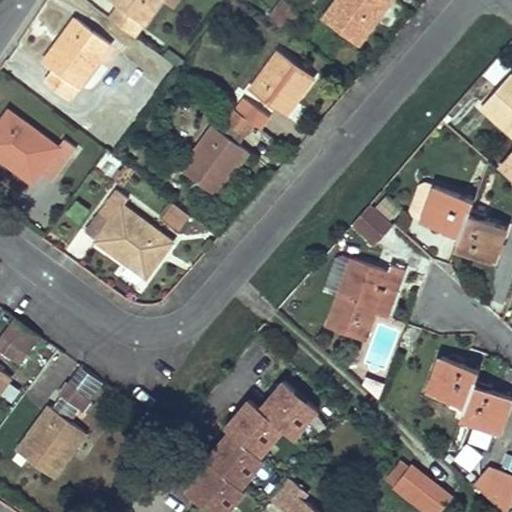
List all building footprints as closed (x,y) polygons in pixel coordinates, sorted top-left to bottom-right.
[(135,38),(163,0),(109,0),(109,1),(120,8),(110,21),(135,38)] [(338,0),(322,21),(358,47),(392,0),(338,0)] [(75,22),(42,65),(52,73),(43,85),(67,103),(110,48),(75,22)] [(511,65),(511,57),(503,49),(483,73),(496,83),(511,65)] [(280,54),(251,92),(285,119),(314,80),(280,54)] [(511,177),(511,78),(509,76),(481,108),(511,134),(511,154),(500,167),(511,177)] [(177,87),(189,96),(195,88),(183,79),(177,87)] [(138,86),(123,106),(139,117),(158,91),(151,86),(147,92),(138,86)] [(195,88),(189,96),(206,109),(212,101),(195,88)] [(245,101),(235,113),(252,126),(259,130),(268,119),(245,101)] [(252,126),(235,113),(229,108),(220,120),(243,137),(252,126)] [(6,112),(0,120),(0,161),(30,184),(38,174),(50,183),(68,159),(6,112)] [(214,128),(181,172),(214,198),(248,154),(214,128)] [(108,163),(100,173),(109,179),(116,169),(108,163)] [(474,202),(455,195),(437,188),(424,223),(444,230),(442,235),(459,242),(471,210),(472,210),(474,202)] [(83,234),(126,268),(140,279),(143,281),(170,246),(121,208),(126,202),(114,192),(83,234)] [(385,195),(374,208),(390,223),(401,210),(385,195)] [(374,208),(368,204),(350,225),(374,248),(394,227),(390,223),(374,208)] [(506,230),(485,221),(487,216),(474,212),(471,210),(459,242),(456,250),(493,264),(503,237),(506,230)] [(388,272),(353,259),(329,323),(367,337),(376,312),(388,316),(405,269),(391,264),(388,272)] [(140,279),(126,268),(119,277),(133,288),(140,279)] [(295,296),(288,303),(297,311),(303,304),(295,296)] [(297,311),(288,303),(282,309),(291,317),(297,311)] [(16,323),(4,337),(28,354),(38,339),(16,323)] [(272,327),(261,339),(286,361),(297,349),(272,327)] [(4,337),(0,342),(0,351),(19,367),(28,354),(4,337)] [(229,403),(235,397),(243,388),(254,397),(286,361),(261,339),(187,422),(211,444),(240,413),(229,403)] [(446,407),(463,414),(477,375),(479,370),(442,356),(429,391),(450,399),(446,407)] [(0,393),(10,379),(0,371),(0,393)] [(477,375),(463,414),(461,418),(499,432),(511,396),(492,388),(494,381),(477,375)] [(68,385),(59,396),(83,415),(92,403),(68,385)] [(243,388),(235,397),(245,406),(254,397),(243,388)] [(49,409),(17,453),(51,478),(84,435),(49,409)] [(470,427),(457,461),(476,469),(489,434),(470,427)] [(402,461),(386,480),(394,486),(411,468),(402,461)] [(411,468),(394,486),(424,511),(440,511),(452,498),(413,466),(411,468)] [(484,477),(475,486),(488,498),(504,511),(505,511),(510,500),(511,496),(511,477),(492,469),(484,477)] [(317,511),(298,496),(303,491),(289,480),(272,501),(285,511),(317,511)]
